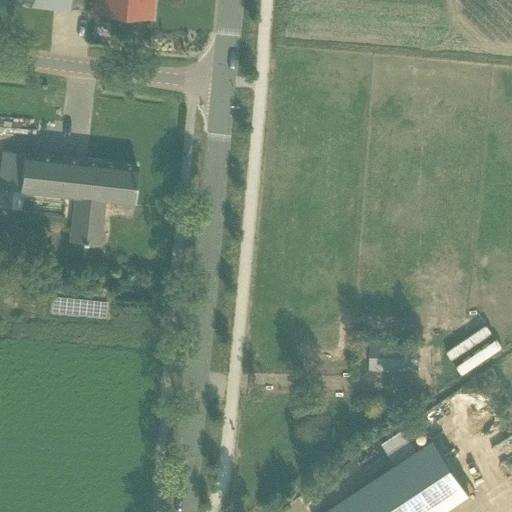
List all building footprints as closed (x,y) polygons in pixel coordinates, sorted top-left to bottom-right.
[(0,0),(151,16),(152,0),(0,0)] [(3,151),(0,170),(0,174),(0,188),(78,197),(73,241),(98,244),(103,200),(132,203),(136,165),(3,151)] [(0,274),(0,317),(43,323),(48,280),(0,274)] [(391,343),(390,345),(370,344),(369,368),(389,369),(389,371),(402,371),(402,370),(418,370),(419,358),(428,359),(429,345),(403,344),(403,343),(391,343)] [(442,511),(470,494),(432,439),(321,511),(442,511)]
